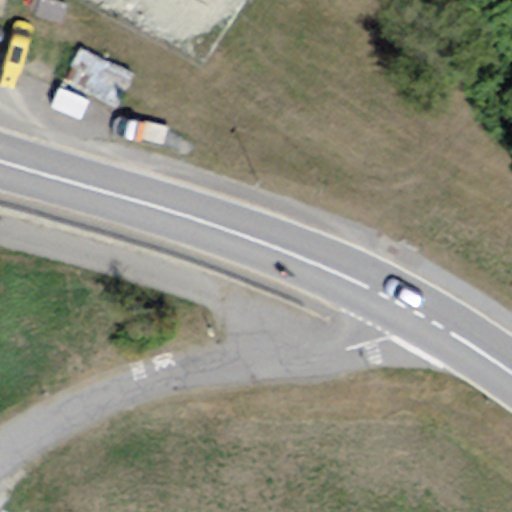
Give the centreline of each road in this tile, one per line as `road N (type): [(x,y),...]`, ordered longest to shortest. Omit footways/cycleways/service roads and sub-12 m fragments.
road 1 (secondary): [(445,327),(330,268),(232,230),(0,160)]
road 2 (residential): [(445,327),(206,372),(0,466)]
